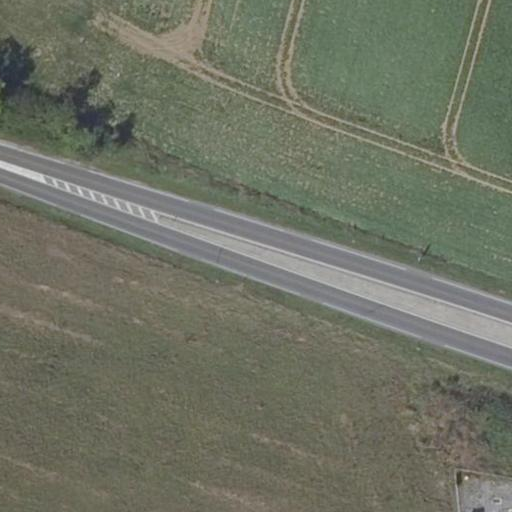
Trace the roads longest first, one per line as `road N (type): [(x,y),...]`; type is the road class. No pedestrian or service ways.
road 1 (primary): [(0,171),(70,203),(511,357)]
road 2 (primary): [(511,314),(0,157)]
